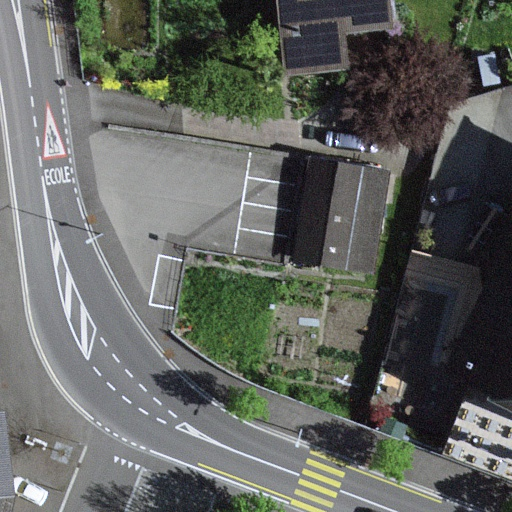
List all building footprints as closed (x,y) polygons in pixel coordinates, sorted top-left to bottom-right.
[(387,25),(384,0),(280,0),(287,69),(347,63),(344,29),(387,25)] [(393,169),(309,158),(295,267),(378,277),(393,169)] [(511,251),(453,373),(511,401),(511,251)] [(511,415),(461,394),(441,442),(511,471),(511,415)] [(0,493),(14,492),(5,412),(0,412),(0,493)] [(0,511),(9,511),(14,492),(0,493),(0,511)]
